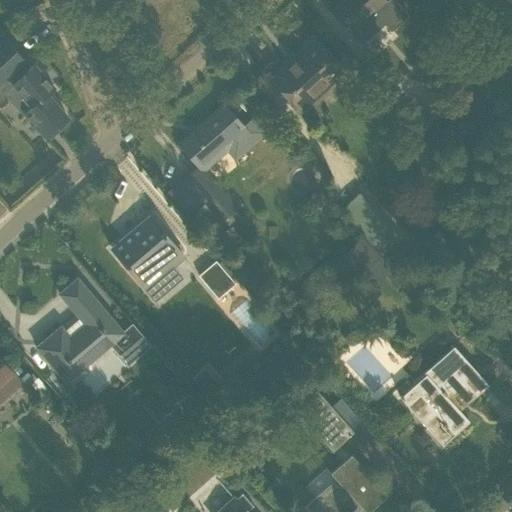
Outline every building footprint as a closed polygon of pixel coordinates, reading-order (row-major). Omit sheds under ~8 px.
[(385,0),(343,0),(337,6),(351,23),(347,26),(361,42),(384,22),(390,30),(408,15),(395,0),(387,0),(386,1),(385,0)] [(272,76),(271,77),(303,111),(329,87),(346,71),(315,37),(284,65),(272,76)] [(24,111),(25,112),(47,136),(56,127),(59,130),(66,124),(64,121),(67,118),(47,94),(54,87),(34,65),(24,73),(17,66),(24,59),(6,38),(0,43),(0,80),(9,73),(15,81),(13,83),(32,105),(26,111),(25,110),(24,111)] [(437,40),(418,61),(438,78),(457,56),(437,40)] [(179,143),(198,165),(204,172),(228,152),(236,161),(268,133),(254,117),(244,126),(224,103),(179,143)] [(447,162),(437,151),(421,165),(431,176),(447,162)] [(206,201),(185,177),(168,191),(188,216),(206,201)] [(206,201),(214,211),(222,220),(236,208),(219,189),(206,201)] [(363,193),(343,211),(363,232),(384,255),(404,237),(363,193)] [(163,273),(183,255),(150,216),(112,248),(128,267),(146,287),(163,273)] [(232,226),(218,235),(226,249),(241,239),(232,226)] [(380,255),(361,236),(339,256),(358,276),(380,255)] [(216,261),(199,276),(219,299),(235,284),(216,261)] [(60,324),(36,345),(66,381),(109,344),(124,332),(141,352),(151,344),(132,322),(122,330),(77,277),(59,293),(84,322),(69,334),(60,324)] [(511,318),(511,313),(489,290),(475,304),(500,330),(511,318)] [(431,381),(407,404),(413,411),(442,444),(469,420),(457,407),(472,393),(474,390),(483,382),(485,381),(453,346),(423,372),(425,374),(431,381)] [(0,402),(23,383),(19,379),(12,372),(0,358),(0,402)] [(315,387),(295,406),(332,448),(343,460),(350,453),(339,441),(352,429),(351,428),(331,405),(315,387)] [(193,416),(203,408),(198,402),(188,410),(193,416)] [(72,443),(88,430),(80,420),(64,434),(72,443)] [(366,511),(387,494),(350,453),(343,460),(332,470),(337,475),(304,506),(309,511),(348,511),(359,503),(366,511)] [(151,481),(143,473),(128,488),(136,496),(151,481)] [(248,511),(246,509),(251,504),(242,494),(237,499),(233,495),(214,511),(248,511)] [(121,511),(111,501),(98,511),(121,511)]
